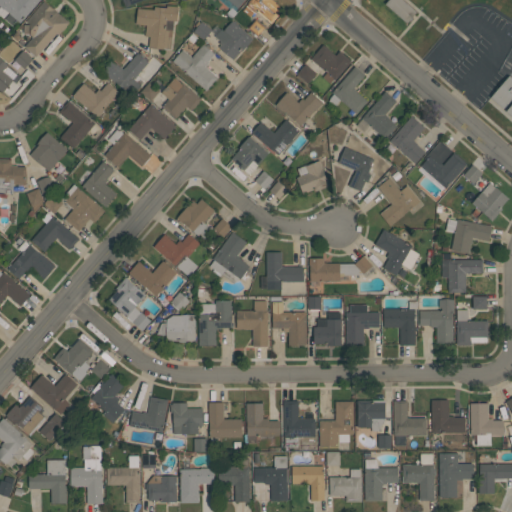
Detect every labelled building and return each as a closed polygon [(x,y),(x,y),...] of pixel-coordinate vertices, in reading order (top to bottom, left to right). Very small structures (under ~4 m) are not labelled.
[(40,0),(20,23),(16,20),(12,25),(4,19),(9,13),(8,12),(3,18),(0,15),(0,0),(40,0)] [(36,57),(24,47),(32,37),(30,35),(30,34),(23,33),(23,24),(30,24),(26,21),(44,0),(69,22),(59,34),(57,32),(36,57)] [(271,23),(247,3),(249,0),(273,0),(283,9),(271,23)] [(385,4),(388,0),(402,0),(416,12),(407,23),(385,4)] [(146,25),(136,23),(137,8),(154,10),(154,6),(166,7),(166,5),(178,6),(177,21),(173,21),(171,49),(148,47),(150,36),(145,35),(146,25)] [(257,37),(247,28),(255,18),(266,27),(257,37)] [(232,60),(218,47),(220,44),(218,43),(220,41),(214,36),(221,29),(223,31),(232,20),(253,38),(241,52),(240,51),(232,60)] [(203,40),(193,31),(201,22),(211,30),(203,40)] [(172,61),(182,49),(192,57),(203,44),(214,54),(208,61),(209,62),(205,66),(218,77),(206,91),(172,61)] [(333,79),(330,83),(322,77),(326,72),(310,58),(323,44),(335,55),(339,51),(351,61),(335,80),(333,79)] [(14,60),(23,50),(32,59),(24,69),(14,60)] [(134,79),(141,86),(131,97),(124,90),(115,82),(114,82),(102,71),(112,59),(123,69),(137,53),(148,63),(134,79)] [(16,74),(12,79),(13,80),(2,92),(0,90),(0,57),(8,64),(7,66),(16,74)] [(296,74),(305,64),(316,73),(307,83),(299,76),(296,74)] [(331,92),(354,66),(365,75),(353,88),(355,89),(354,90),(367,101),(356,114),(339,99),(335,105),(333,105),(328,101),(329,99),(333,94),(331,92)] [(511,77),(511,98),(504,108),(490,97),(509,75),(511,77)] [(160,92),(174,77),(181,83),(182,83),(201,99),(199,101),(193,109),(192,108),(191,110),(186,106),(175,119),(162,106),(168,99),(160,92)] [(72,95),(83,83),(94,93),(98,89),(100,90),(107,82),(118,92),(97,116),(87,108),(86,108),(72,95)] [(140,92),(148,82),(159,91),(150,101),(140,92)] [(361,118),(385,91),(396,101),(384,114),(389,118),(389,119),(397,125),(385,139),(369,125),(363,132),(356,125),(362,118),(361,118)] [(310,92),(323,103),(316,111),(315,109),(300,126),(276,104),(286,92),(298,102),(301,98),(303,100),(310,92)] [(72,123),(59,111),(68,101),(94,124),(73,148),(60,137),(72,123)] [(175,125),(163,139),(150,127),(140,140),(128,129),(150,103),(175,125)] [(414,163),(389,141),(411,116),(424,128),(413,140),(417,144),(417,145),(424,151),(414,163)] [(251,133),(261,121),(274,133),(286,119),(299,130),(278,155),(251,133)] [(113,144),(107,139),(117,128),(123,133),(124,132),(150,155),(141,166),(128,155),(124,160),(123,159),(117,166),(104,155),(113,144)] [(29,155),(38,145),(37,143),(47,132),(67,150),(48,171),(29,155)] [(231,159),(239,149),(238,148),(248,136),(268,153),(258,165),(258,164),(249,174),(231,159)] [(426,159),(424,157),(440,140),(467,163),(445,188),(420,166),(426,159)] [(360,191),(348,185),(352,175),(353,175),(355,170),(338,162),(344,146),(374,159),(368,173),(371,174),(368,182),(365,181),(360,191)] [(12,193),(0,192),(0,158),(9,158),(9,159),(11,159),(11,165),(17,165),(17,166),(27,167),(25,185),(13,184),(12,193)] [(114,170),(107,178),(108,179),(104,183),(116,193),(105,206),(82,186),(92,173),(102,160),(114,170)] [(303,193),(296,177),(300,176),(297,168),(305,165),(305,166),(319,160),(328,181),(328,180),(330,184),(314,191),(314,189),(303,193)] [(473,183),(463,174),(472,164),(482,173),(473,183)] [(255,180),(263,170),(273,179),(264,189),(255,180)] [(54,188),(43,193),(37,181),(48,175),(54,188)] [(420,201),(390,226),(379,213),(391,204),(377,187),(389,177),(400,190),(407,185),(420,201)] [(278,199),(269,190),(278,180),(288,189),(278,199)] [(509,198),(500,207),(502,209),(491,221),(488,218),(488,217),(471,203),(481,192),(489,182),(495,187),(495,186),(509,198)] [(65,218),(74,208),(65,201),(66,200),(62,197),(73,184),(77,187),(77,186),(104,211),(94,222),(89,218),(78,230),(65,218)] [(43,201),(34,212),(26,193),(38,188),(43,201)] [(44,203),(53,193),(63,202),(54,212),(44,203)] [(214,210),(204,222),(211,229),(202,239),(183,222),(182,223),(176,218),(192,200),(196,204),(201,198),(214,210)] [(31,240),(46,223),(41,219),(47,212),(51,216),(52,215),(78,239),(70,248),(57,237),(44,251),(31,240)] [(222,218),(232,227),(223,236),(213,227),(222,218)] [(492,225),(489,241),(472,237),(471,244),(470,244),(468,253),(450,249),(454,232),(445,231),(447,218),(456,220),(456,219),(492,225)] [(396,275),(382,268),(388,258),(386,256),(388,252),(374,244),(383,229),(411,245),(410,248),(419,254),(410,269),(402,264),(396,275)] [(247,242),(237,255),(241,259),(240,259),(249,266),(240,279),(238,278),(234,284),(209,266),(213,260),(212,259),(232,231),(247,242)] [(175,244),(179,239),(181,241),(188,234),(199,243),(187,257),(198,265),(188,277),(153,246),(164,234),(175,244)] [(7,269),(22,252),(17,248),(24,240),(29,244),(54,266),(43,278),(31,267),(27,272),(25,270),(18,278),(7,269)] [(280,281),(280,288),(266,289),(266,288),(260,288),(260,276),(266,276),(265,252),(281,251),(281,267),(303,266),(303,281),(280,281)] [(363,255),(372,265),(363,273),(354,264),(363,255)] [(363,274),(340,276),(340,280),(310,281),(310,266),(309,266),(309,257),(324,257),(324,263),(340,263),(354,263),(354,264),(363,273),(363,274)] [(441,277),(441,260),(482,259),(482,273),(464,273),(465,292),(448,292),(447,277),(441,277)] [(151,273),(162,260),(176,272),(156,296),(128,273),(138,261),(151,273)] [(0,271),(2,273),(3,272),(29,295),(20,306),(7,294),(0,302),(0,271)] [(141,330),(125,316),(126,316),(108,299),(116,290),(115,289),(125,276),(128,279),(127,279),(138,289),(138,288),(145,295),(134,307),(140,312),(141,312),(150,320),(141,330)] [(189,301),(180,311),(170,302),(179,292),(189,301)] [(308,309),(308,296),(320,296),(320,309),(308,309)] [(486,296),(486,309),(472,309),(472,296),(486,296)] [(453,299),(453,313),(452,313),(452,324),(453,324),(453,343),(436,343),(436,327),(430,327),(430,325),(419,325),(419,310),(439,310),(438,299),(453,299)] [(198,345),(198,313),(200,313),(200,303),(215,303),(215,300),(231,300),(231,327),(221,327),(221,329),(215,329),(216,345),(198,345)] [(265,301),(265,310),(267,310),(267,345),(252,346),(252,329),(236,329),(236,310),(253,310),(253,301),(265,301)] [(306,311),(306,345),(288,345),(288,331),(282,331),(282,327),(272,327),(272,302),(283,302),(283,311),(306,311)] [(349,304),(367,304),(367,312),(378,312),(378,327),(368,327),(368,328),(363,328),(363,345),(346,345),(346,312),(349,312),(349,304)] [(414,308),(414,324),(415,344),(400,344),(399,327),(383,327),(383,309),(414,308)] [(487,342),(471,342),(471,344),(456,344),(456,310),(467,310),(467,320),(488,320),(488,337),(486,337),(487,342)] [(313,343),(313,326),(316,326),(316,318),(327,318),(327,312),(340,312),(340,318),(341,318),(341,341),(339,341),(339,345),(327,345),(327,343),(313,343)] [(195,315),(194,342),(178,342),(178,340),(166,340),(166,334),(156,334),(160,323),(166,323),(166,319),(172,315),(180,315),(195,315)] [(92,351),(84,361),(89,366),(85,371),(86,372),(79,381),(72,374),(71,375),(53,359),(63,347),(67,351),(71,346),(72,347),(78,339),(92,351)] [(110,367),(101,379),(90,370),(100,359),(110,367)] [(114,395),(119,399),(116,402),(124,409),(112,422),(102,414),(105,411),(90,399),(100,387),(98,386),(102,382),(103,383),(112,373),(124,384),(114,395)] [(30,387),(41,374),(54,386),(65,374),(77,384),(64,398),(69,403),(60,414),(30,387)] [(30,435),(15,423),(14,424),(6,417),(7,416),(5,415),(15,404),(19,407),(20,405),(21,406),(30,396),(43,407),(38,412),(45,418),(30,435)] [(143,411),(147,412),(150,396),(167,399),(162,432),(129,426),(132,411),(142,413),(143,411)] [(380,425),(380,430),(371,430),(371,426),(357,426),(357,404),(356,404),(356,399),(372,399),(372,402),(385,402),(385,420),(380,425)] [(314,418),(315,448),(298,448),(298,436),(297,436),(297,446),(284,446),(284,437),(283,437),(283,401),(297,400),(298,418),(304,418),(314,418)] [(425,418),(425,420),(426,420),(426,426),(425,426),(426,435),(393,435),(393,400),(406,400),(407,417),(409,417),(409,418),(417,418),(423,418),(425,418)] [(464,432),(431,432),(431,400),(448,400),(448,416),(454,416),(454,417),(464,417),(464,432)] [(319,420),(335,420),(334,401),(352,401),(353,434),(349,434),(349,442),(338,442),(339,446),(319,447),(318,434),(319,434),(319,420)] [(173,433),(173,413),(170,413),(170,404),(172,404),(172,402),(186,402),(186,407),(202,407),(202,426),(197,426),(197,433),(173,433)] [(223,402),(224,418),(241,418),(242,437),(220,437),(220,444),(210,444),(210,437),(209,437),(209,422),(208,422),(208,402),(223,402)] [(246,403),(262,403),(262,418),(268,418),(268,421),(278,421),(279,435),(256,436),(256,443),(247,443),(247,421),(246,421),(246,403)] [(503,434),(490,434),(490,446),(476,446),(476,434),(470,434),(470,403),(487,403),(487,418),(492,418),(493,420),(503,420),(503,434)] [(39,431),(55,412),(65,421),(49,440),(39,431)] [(0,438),(0,420),(3,417),(27,438),(26,439),(32,444),(29,447),(34,451),(27,460),(22,456),(19,460),(13,455),(11,457),(16,461),(11,467),(6,463),(5,464),(0,459),(0,447),(1,446),(0,445),(3,441),(0,438)] [(391,435),(390,448),(377,448),(378,435),(391,435)] [(193,451),(193,438),(206,438),(206,451),(193,451)] [(101,445),(101,483),(102,483),(102,503),(86,503),(86,486),(70,486),(70,468),(84,468),(84,459),(82,459),(82,446),(90,446),(90,445),(101,445)] [(326,465),(326,452),(327,452),(327,451),(339,451),(339,465),(326,465)] [(434,500),(419,501),(419,483),(412,483),(412,482),(402,482),(402,465),(420,464),(420,453),(432,453),(432,464),(433,464),(434,500)] [(472,463),(472,478),(462,478),(462,479),(456,479),(456,496),(439,497),(439,453),(457,453),(457,463),(472,463)] [(155,454),(155,467),(142,467),(142,454),(155,454)] [(128,467),(128,455),(138,455),(138,467),(139,467),(139,502),(125,502),(125,485),(123,485),(123,484),(106,484),(106,467),(128,467)] [(286,455),(287,500),(270,500),(270,484),(264,484),(264,481),(254,482),(254,467),(273,467),(273,455),(286,455)] [(249,501),(234,502),(234,485),(228,485),(228,484),(218,484),(217,466),(238,466),(238,458),(247,458),(247,466),(248,466),(249,501)] [(65,459),(65,485),(66,485),(66,503),(51,503),(51,488),(29,488),(28,474),(46,474),(46,459),(65,459)] [(364,500),(364,468),(365,468),(365,459),(375,459),(378,467),(397,467),(397,482),(386,482),(386,483),(382,483),(382,500),(364,500)] [(511,464),(511,478),(493,478),(493,492),(478,492),(478,476),(479,476),(479,464),(511,464)] [(323,465),(324,500),(310,500),(310,484),(291,484),(291,465),(323,465)] [(180,503),(179,469),(200,469),(200,468),(213,468),(213,483),(197,483),(198,502),(180,503)] [(360,469),(360,476),(361,476),(361,501),(345,501),(345,496),(329,496),(329,477),(350,477),(350,469),(360,469)] [(0,493),(0,481),(1,479),(3,480),(5,475),(14,478),(12,483),(13,484),(8,497),(0,493)] [(176,501),(160,501),(160,500),(147,500),(147,490),(145,490),(145,482),(147,482),(153,475),(160,475),(160,476),(176,476),(176,501)]
